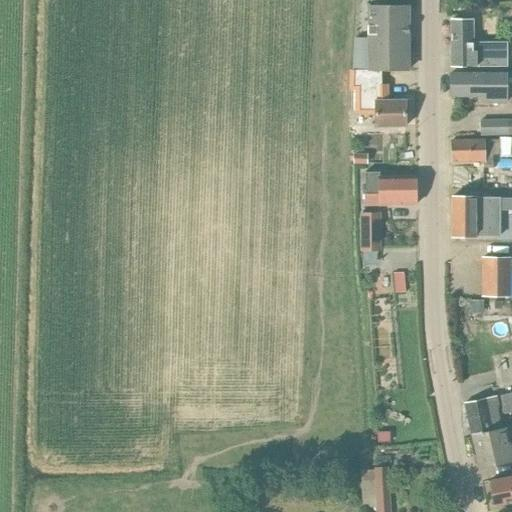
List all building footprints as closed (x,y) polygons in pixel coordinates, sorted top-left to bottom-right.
[(372,6),(372,70),(376,70),(408,70),(408,6),(372,6)] [(451,66),(492,66),(506,66),(506,43),(473,43),(473,20),(451,20),(451,66)] [(352,96),(351,110),(375,110),(375,116),(375,126),(379,126),(385,126),(405,126),(405,100),(389,101),(389,90),(379,90),(379,84),(378,70),(376,70),(372,70),(352,70),(352,96)] [(450,74),(450,96),(482,95),(482,102),(506,102),(506,74),(450,74)] [(480,119),(480,136),(509,136),(509,134),(511,134),(511,120),(509,120),(480,119)] [(502,140),(471,140),(451,140),(452,161),(483,161),(483,168),(492,168),(492,155),(509,155),(509,137),(502,137),(502,140)] [(382,205),(384,205),(416,205),(415,176),(379,176),(379,172),(365,173),(365,196),(378,196),(382,196),(382,205)] [(472,197),(452,197),(451,237),(471,237),(475,237),(477,237),(500,237),(500,211),(500,197),(489,197),(472,197)] [(360,214),(361,249),(361,250),(381,250),(380,213),(360,214)] [(510,257),(508,257),(481,257),(482,297),(511,296),(510,257)] [(483,300),(471,300),(471,314),(483,314),(483,300)] [(504,415),(511,413),(511,397),(511,395),(501,397),(504,415)] [(465,403),(472,437),(507,430),(507,427),(502,428),(495,396),(465,403)] [(511,450),(507,430),(472,437),(476,455),(481,454),(484,467),(511,460),(511,450)] [(390,431),(377,432),(377,442),(390,442),(390,431)] [(390,456),(379,456),(380,464),(390,463),(390,456)] [(375,511),(389,511),(388,468),(374,468),(375,511)] [(511,476),(508,477),(488,481),(493,506),(511,501),(511,476)]
